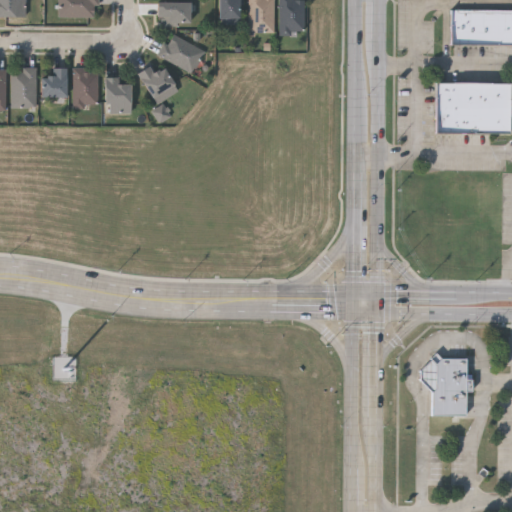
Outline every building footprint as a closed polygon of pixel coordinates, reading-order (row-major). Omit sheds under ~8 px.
[(23,0),(23,17),(0,17),(0,0),(23,0)] [(96,0),(96,18),(58,17),(58,0),(96,0)] [(238,0),(238,24),(217,24),(217,0),(238,0)] [(248,32),(248,0),(273,0),(273,32),(248,32)] [(278,0),(303,0),(303,34),(278,34),(278,0)] [(188,25),(155,25),(155,3),(188,3),(188,25)] [(511,44),(450,44),(450,8),(511,8),(511,44)] [(191,73),(157,56),(168,33),(203,51),(191,73)] [(136,74),(148,67),(152,74),(162,68),(176,91),(155,104),(136,74)] [(65,97),(40,98),(40,77),(50,77),(50,68),(65,68),(65,97)] [(72,106),(72,68),(96,68),(96,106),(72,106)] [(34,108),(10,108),(10,69),(34,69),(34,108)] [(117,78),(117,85),(129,85),(129,113),(104,113),(104,78),(117,78)] [(436,132),(436,81),(511,81),(511,132),(436,132)] [(152,111),(159,124),(172,116),(165,104),(152,111)] [(466,358),(465,415),(426,414),(428,357),(466,358)]
